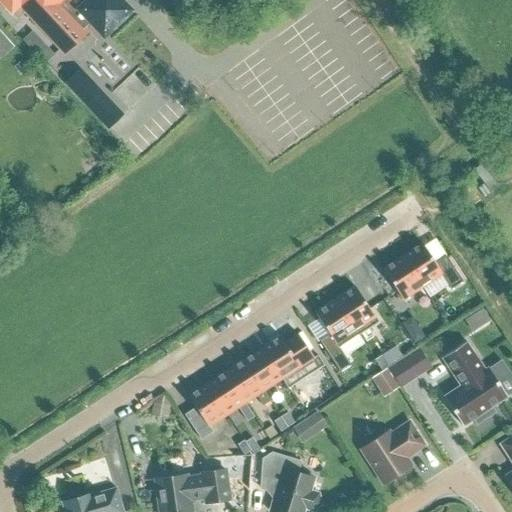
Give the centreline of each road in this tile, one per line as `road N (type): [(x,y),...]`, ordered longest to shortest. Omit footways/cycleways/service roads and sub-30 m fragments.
road 1 (residential): [(11,511),(7,479),(24,458),(410,208)]
road 2 (track): [(372,0),(510,181)]
